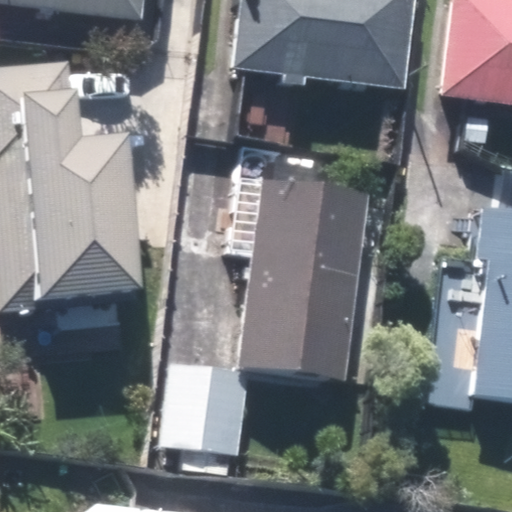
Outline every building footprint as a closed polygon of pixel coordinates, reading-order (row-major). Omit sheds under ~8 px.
[(0,0),(0,7),(134,20),(136,0),(0,0)] [(234,0),(229,71),(237,72),(232,142),(294,147),(299,76),(405,84),(411,0),(234,0)] [(511,3),(477,0),(447,0),(439,96),(511,102),(511,3)] [(0,177),(22,177),(27,299),(124,295),(118,140),(70,142),(67,63),(0,65),(0,177)] [(511,173),(500,172),(494,215),(471,212),(464,262),(481,265),(464,399),(511,405),(511,173)] [(369,198),(259,184),(235,366),(345,380),(369,198)] [(179,471),(229,476),(239,375),(162,367),(154,445),(181,448),(179,471)]
